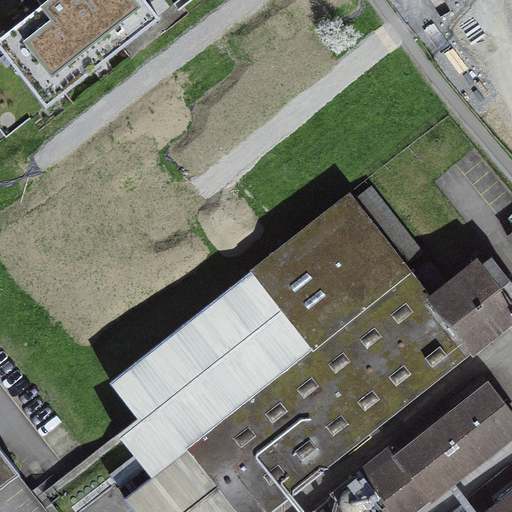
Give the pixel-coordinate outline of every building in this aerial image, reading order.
[(160,22),(143,0),(53,0),(0,42),(0,53),(43,113),(160,22)] [(354,202),(349,196),(110,388),(138,423),(117,439),(151,482),(412,276),(408,269),(425,255),(372,187),(354,202)] [(477,261),(450,285),(427,303),(471,358),(473,360),(511,329),(511,283),(492,259),(482,267),(477,261)] [(151,482),(126,503),(133,511),(275,511),(471,358),(427,303),(450,285),(431,260),(412,276),(151,482)] [(432,508),(511,443),(511,414),(488,384),(439,423),(432,414),(359,471),(363,476),(318,511),(372,511),(382,504),(388,511),(419,511),(429,504),(432,508)] [(0,493),(21,478),(0,451),(0,493)] [(511,511),(511,494),(489,511),(511,511)]
